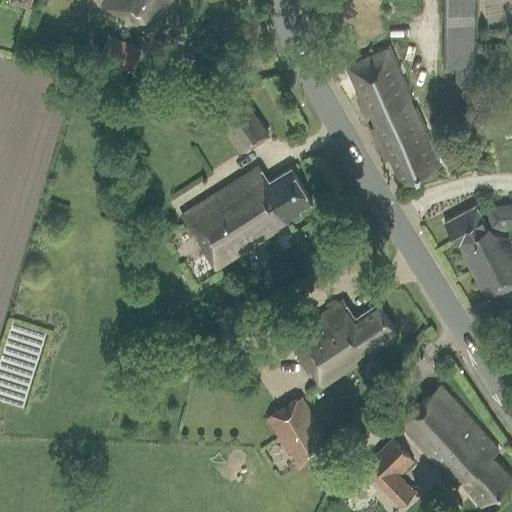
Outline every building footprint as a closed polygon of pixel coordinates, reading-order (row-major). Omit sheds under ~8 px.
[(172,0),(105,0),(103,5),(155,33),(172,0)] [(478,63),(478,0),(449,0),(449,63),(478,63)] [(143,48),(109,34),(98,58),(132,73),(143,48)] [(441,164),(434,147),(427,131),(428,131),(417,107),(413,108),(409,99),(413,97),(391,46),(348,64),(362,96),(359,97),(367,115),(371,114),(376,125),(373,127),(387,160),(391,158),(401,181),(441,164)] [(243,153),(271,135),(242,89),(213,108),(243,153)] [(440,147),(443,153),(444,153),(452,150),(449,143),(440,147)] [(298,211),(313,201),(291,167),(270,181),(261,166),(182,214),(215,267),(300,214),(298,211)] [(489,224),(504,231),(511,230),(511,203),(489,207),(489,224)] [(511,245),(504,231),(489,224),(486,225),(475,205),(444,222),(456,243),(458,242),(464,254),(463,255),(487,300),(511,286),(511,245)] [(323,386),(398,337),(377,304),(355,319),(343,301),(286,338),(292,346),(294,345),(300,353),(296,355),(309,374),(313,371),(323,386)] [(184,343),(181,375),(194,376),(197,344),(184,343)] [(511,479),(511,476),(493,455),(498,450),(441,385),(398,423),(453,485),(459,481),(481,507),(511,479)] [(333,447),(302,395),(266,417),(298,469),(333,447)] [(415,462),(393,438),(362,467),(398,505),(414,490),(400,476),(415,462)] [(360,463),(347,454),(337,471),(350,479),(360,463)] [(457,511),(462,507),(453,498),(443,509),(445,511),(457,511)]
